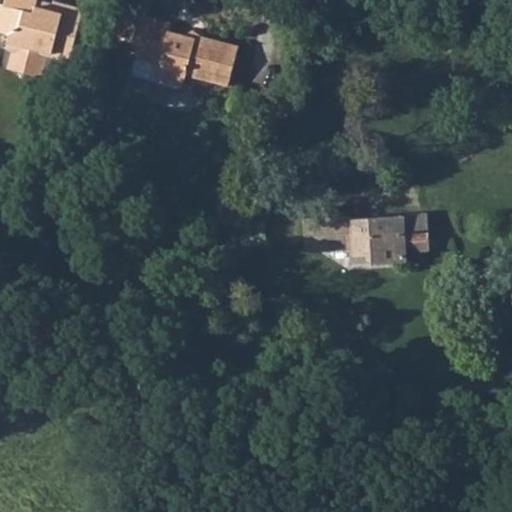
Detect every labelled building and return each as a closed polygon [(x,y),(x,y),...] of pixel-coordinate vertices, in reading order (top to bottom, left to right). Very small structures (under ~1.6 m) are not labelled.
[(0,0),(0,33),(4,34),(1,45),(26,52),(27,48),(61,57),(76,3),(65,0),(44,0),(42,10),(27,5),(28,0),(0,0)] [(139,0),(110,0),(102,32),(138,41),(134,56),(158,62),(154,79),(180,86),(184,74),(225,85),(237,41),(200,32),(198,37),(165,29),(167,21),(136,14),(139,0)] [(134,56),(130,77),(154,83),(154,79),(158,62),(134,56)] [(404,249),(404,212),(308,213),(309,242),(352,242),(352,262),(404,261),(404,249)] [(428,212),(404,212),(404,249),(428,250),(428,212)]
